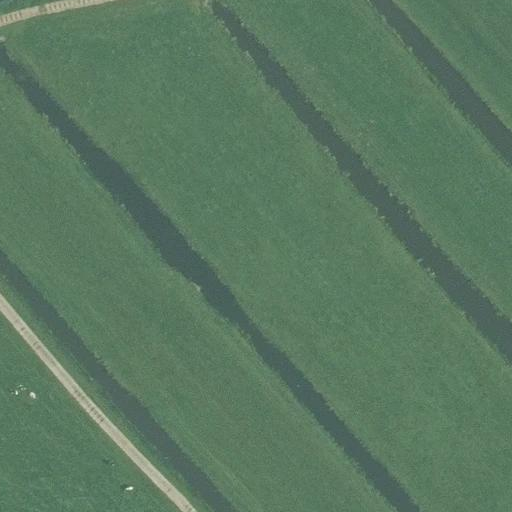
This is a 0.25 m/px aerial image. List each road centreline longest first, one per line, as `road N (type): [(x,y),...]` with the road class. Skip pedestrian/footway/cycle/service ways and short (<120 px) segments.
road 1 (track): [(89,0),(0,21),(0,295),(193,511)]
road 2 (track): [(418,0),(511,99)]
